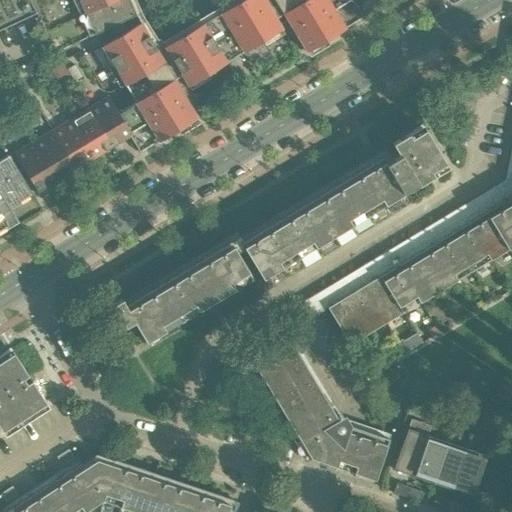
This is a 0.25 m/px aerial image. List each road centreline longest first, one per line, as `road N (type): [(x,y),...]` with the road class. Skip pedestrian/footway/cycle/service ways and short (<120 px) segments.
road 1 (tertiary): [(485,0),(20,282)]
road 2 (residential): [(176,439),(208,343),(468,187),(482,107),(511,88)]
road 3 (residential): [(326,511),(317,489),(176,439)]
road 4 (residential): [(102,408),(20,282)]
